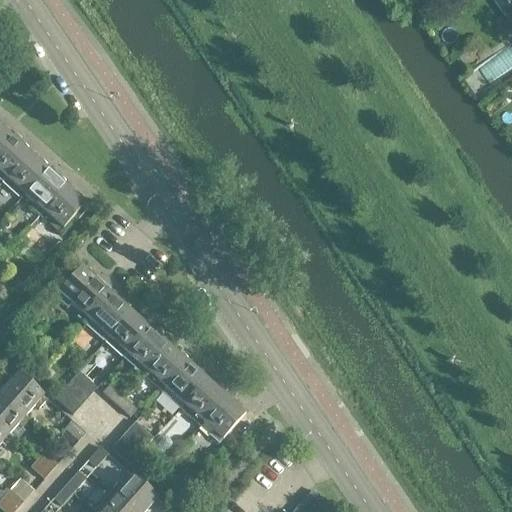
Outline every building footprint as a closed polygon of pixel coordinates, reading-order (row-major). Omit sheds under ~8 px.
[(511,14),(511,0),(494,0),(504,14),(509,11),(511,14)] [(0,129),(0,146),(9,137),(0,129)] [(9,137),(0,146),(0,182),(1,184),(27,154),(9,137)] [(27,154),(1,184),(5,180),(14,188),(10,192),(20,201),(46,171),(27,154)] [(46,171),(20,201),(24,197),(34,205),(30,210),(39,218),(65,188),(46,171)] [(65,188),(39,218),(40,219),(44,215),(52,222),(49,227),(58,235),(85,205),(65,188)] [(66,310),(70,306),(81,316),(76,320),(83,326),(111,296),(80,268),(53,298),(66,310)] [(130,313),(111,296),(83,326),(103,344),(130,313)] [(130,313),(103,344),(104,345),(108,340),(117,348),(113,353),(121,360),(149,330),(130,313)] [(149,330),(121,360),(122,361),(127,357),(136,365),(132,370),(141,378),(168,347),(149,330)] [(168,347),(141,378),(142,379),(146,374),(155,382),(151,387),(160,395),(187,364),(168,347)] [(187,364),(160,395),(178,411),(205,380),(187,364)] [(78,373),(70,382),(88,398),(96,389),(78,373)] [(47,402),(17,375),(0,394),(30,421),(31,420),(26,415),(33,408),(38,412),(47,402)] [(205,380),(178,411),(179,412),(183,407),(192,416),(188,420),(197,428),(224,397),(205,380)] [(70,382),(61,392),(79,408),(88,398),(70,382)] [(115,406),(122,398),(108,386),(101,394),(115,406)] [(61,392),(54,400),(72,416),(79,408),(61,392)] [(30,421),(0,394),(0,428),(13,440),(14,439),(9,434),(16,426),(21,431),(30,421)] [(224,397),(197,428),(198,429),(202,424),(205,427),(211,432),(207,437),(216,445),(244,415),(224,397)] [(115,406),(128,418),(136,410),(122,398),(115,406)] [(63,430),(77,443),(84,435),(70,422),(63,430)] [(134,423),(126,432),(144,448),(152,439),(134,423)] [(13,440),(0,428),(0,446),(4,450),(13,440)] [(126,432),(118,442),(136,458),(144,448),(126,432)] [(118,442),(110,450),(128,466),(136,458),(118,442)] [(99,449),(87,462),(95,469),(107,456),(99,449)] [(36,461),(50,473),(57,466),(43,453),(36,461)] [(29,469),(43,481),(50,473),(36,461),(29,469)] [(85,480),(77,473),(65,487),(73,494),(85,480)] [(144,511),(156,499),(131,477),(123,487),(118,482),(109,492),(131,511),(144,511)] [(73,494),(65,487),(52,500),(61,507),(73,494)] [(3,498),(16,511),(23,504),(9,491),(3,498)] [(101,502),(92,511),(93,511),(131,511),(109,492),(108,493),(113,497),(105,506),(101,502)] [(325,511),(330,508),(312,492),(304,501),(317,511),(325,511)] [(0,501),(0,510),(2,511),(15,511),(16,511),(3,498),(0,501)] [(317,511),(304,501),(296,509),(299,511),(317,511)]
